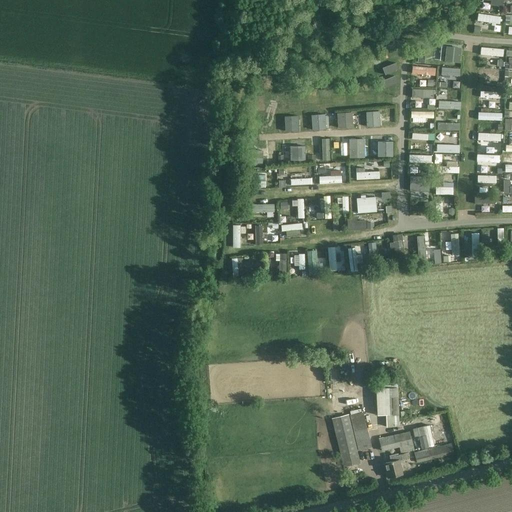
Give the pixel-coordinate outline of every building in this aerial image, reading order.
[(511,0),(502,0),(500,20),(511,20),(511,0)] [(503,65),(511,64),(511,52),(503,53),(503,65)] [(429,72),(429,62),(404,62),(404,72),(429,72)] [(511,78),(499,78),(499,86),(511,86),(511,78)] [(429,93),(428,85),(406,85),(406,94),(429,93)] [(389,112),(389,103),(369,105),(370,114),(389,112)] [(403,117),(417,118),(417,114),(428,115),(428,106),(404,105),(403,117)] [(346,109),(331,109),(331,123),(346,123),(346,109)] [(287,112),(269,112),(269,120),(287,120),(287,112)] [(258,113),(244,113),(244,123),(259,123),(258,113)] [(511,114),(502,114),(502,126),(511,125),(511,114)] [(452,127),(452,118),(431,118),(431,126),(452,127)] [(404,136),(421,136),(422,125),(404,124),(404,136)] [(511,140),(507,141),(508,133),(502,133),(501,141),(498,141),(497,147),(511,147),(511,140)] [(315,134),(315,156),(325,156),(325,134),(315,134)] [(272,157),(271,137),(259,137),(259,157),(272,157)] [(371,137),(371,151),(388,151),(388,137),(371,137)] [(430,139),(429,147),(451,148),(451,140),(430,139)] [(300,141),(284,141),(284,155),(300,155),(300,141)] [(496,155),(496,168),(511,168),(511,158),(506,158),(506,155),(496,155)] [(348,165),(348,175),(372,175),(372,165),(348,165)] [(312,170),(312,180),(336,179),(336,166),(315,166),(315,170),(312,170)] [(246,170),(246,183),(260,183),(260,170),(246,170)] [(511,178),(511,170),(502,170),(502,178),(511,178)] [(505,191),(505,197),(511,197),(511,181),(502,181),(502,191),(505,191)] [(432,191),(447,191),(447,182),(432,182),(432,191)] [(383,196),(383,188),(375,188),(375,196),(383,196)] [(325,192),(317,191),(316,213),(324,214),(325,192)] [(329,200),(334,200),(334,209),(341,210),(342,191),(329,191),(329,200)] [(349,207),(368,207),(368,192),(349,192),(349,207)] [(285,194),(285,213),(298,213),(298,194),(285,194)] [(255,205),(242,204),(241,214),(263,215),(264,207),(254,206),(255,205)] [(342,223),(359,223),(359,215),(342,214),(342,223)] [(250,220),(250,237),(262,237),(262,221),(250,220)] [(225,227),(226,242),(237,242),(237,227),(225,227)] [(443,236),(438,236),(437,248),(453,248),(454,229),(444,228),(443,236)] [(423,243),(423,231),(411,231),(410,254),(426,255),(426,243),(423,243)] [(335,264),(333,241),(320,242),(322,265),(335,264)] [(300,245),(301,268),(311,268),(311,244),(300,245)] [(290,249),(292,265),(300,264),(298,248),(290,249)] [(376,388),(377,415),(386,415),(387,426),(399,426),(398,388),(376,388)] [(350,415),(356,440),(358,450),(371,447),(363,412),(350,415)] [(332,419),(341,457),(344,467),(360,463),(348,415),(332,419)] [(403,446),(404,452),(414,450),(409,432),(379,439),(382,451),(403,446)] [(451,444),(415,453),(417,462),(454,453),(451,444)] [(408,452),(401,454),(398,455),(398,454),(389,456),(391,462),(384,464),(385,468),(388,478),(402,474),(399,460),(409,458),(408,452)]
